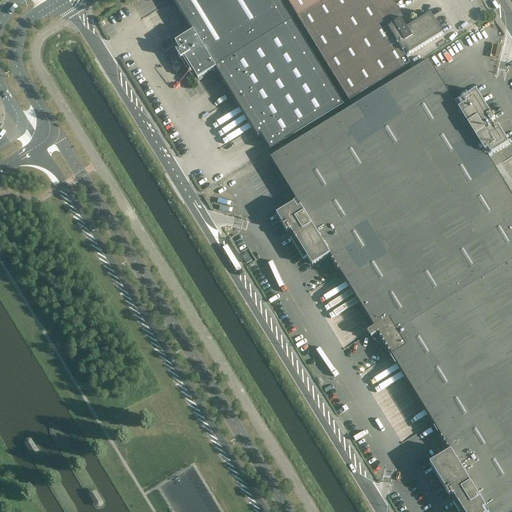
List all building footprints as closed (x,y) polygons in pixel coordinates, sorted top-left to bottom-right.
[(174,0),(191,27),(193,31),(175,42),(198,79),(216,68),(234,98),(253,129),(258,136),(261,134),(270,150),(344,105),(279,0),(174,0)] [(287,0),(348,101),(412,63),(408,56),(443,34),(430,13),(406,28),(397,13),(389,0),(287,0)] [(430,60),(271,157),(297,199),(278,211),(311,265),(330,254),(342,273),(376,329),(392,355),(434,424),(450,450),(431,462),(461,511),(511,511),(511,191),(496,166),(490,156),(510,144),(477,90),(456,103),(430,60)] [(242,256),(245,260),(247,264),(252,261),(247,253),(242,256)] [(38,450),(31,439),(30,438),(28,438),(27,438),(26,439),(25,440),(24,441),(24,442),(24,443),(31,455),(38,450)] [(88,494),(96,506),(97,506),(98,507),(100,506),(101,506),(102,505),(103,504),(103,503),(103,501),(96,490),(88,494)]
